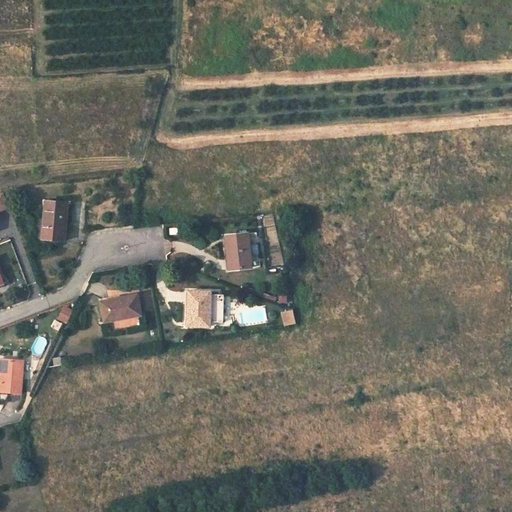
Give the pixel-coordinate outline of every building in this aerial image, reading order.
[(3,192),(0,193),(0,210),(9,207),(3,192)] [(65,240),(68,203),(46,201),(42,226),(48,226),(46,238),(65,240)] [(249,233),(227,236),(229,256),(230,256),(232,270),(253,267),(249,233)] [(211,291),(192,290),(192,309),(189,309),(188,326),(210,326),(210,321),(224,322),(224,294),(211,294),(211,291)] [(138,294),(100,302),(104,322),(142,315),(138,294)] [(294,308),(283,311),(286,324),(296,322),(294,308)] [(22,393),(23,375),(25,361),(5,359),(3,374),(2,391),(22,393)]
